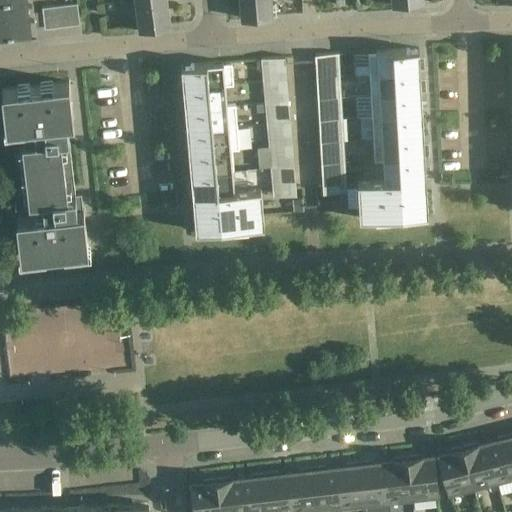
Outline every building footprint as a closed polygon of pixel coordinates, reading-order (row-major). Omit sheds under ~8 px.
[(26,0),(0,0),(0,33),(30,30),(26,0)] [(135,4),(134,0),(119,2),(120,10),(135,8),(138,29),(169,25),(166,0),(135,4)] [(268,0),(238,0),(240,17),(275,15),(274,4),(269,4),(268,0)] [(41,9),(44,29),(79,25),(76,4),(41,9)] [(376,53),(369,54),(370,74),(419,71),(419,57),(418,48),(415,48),(376,50),(376,53)] [(322,56),(323,64),(334,63),(333,55),(322,56)] [(265,60),(266,68),(277,67),(277,59),(265,60)] [(223,61),(181,65),(182,75),(183,87),(225,84),(232,83),(231,64),(223,64),(223,61)] [(419,71),(370,74),(371,95),(420,92),(419,71)] [(323,77),(324,85),(335,85),(335,77),(323,77)] [(267,82),(268,90),(279,89),(278,81),(267,82)] [(22,142),(26,171),(71,166),(66,121),(71,121),(67,82),(1,89),(6,128),(34,125),(35,140),(22,142)] [(225,84),(183,87),(183,89),(187,89),(187,96),(184,96),(185,109),(226,106),(225,84)] [(420,92),(371,95),(372,117),(422,114),(420,92)] [(325,99),(325,107),(336,106),(336,98),(325,99)] [(269,103),(270,111),(281,110),(280,102),(269,103)] [(226,106),(185,109),(187,131),(236,126),(234,105),(227,106),(226,106)] [(422,114),(372,117),(373,138),(423,135),(422,114)] [(326,120),(326,128),(338,128),(337,120),(326,120)] [(272,133),(283,132),(282,124),(271,125),(272,133)] [(236,126),(187,131),(189,152),(230,149),(238,148),(236,126)] [(423,135),(373,138),(374,160),(382,159),(424,157),(423,135)] [(327,142),(328,150),(339,149),(338,141),(327,142)] [(273,146),(274,154),(285,153),(284,145),(273,146)] [(230,149),(189,152),(190,174),(232,170),(230,149)] [(382,159),(383,180),(383,181),(425,179),(424,157),(382,159)] [(329,172),(340,171),(340,163),(328,164),(329,172)] [(71,166),(26,171),(29,201),(42,199),(44,215),(16,218),(20,255),(86,248),(82,210),(76,211),(71,166)] [(286,167),(275,168),(276,176),(287,175),(286,167)] [(232,170),(190,174),(193,195),(234,191),(232,170)] [(383,180),(357,182),(359,218),(427,214),(425,179),(383,181),(383,180)] [(234,191),(193,195),(193,201),(193,208),(195,231),(264,225),(260,189),(234,191)] [(496,440),(486,442),(496,481),(511,477),(511,446),(509,434),(497,437),(496,440)] [(475,443),(462,446),(473,487),(496,481),(486,442),(476,445),(475,443)] [(473,487),(462,446),(450,449),(450,452),(439,454),(449,494),(473,487)] [(419,455),(407,456),(412,499),(436,496),(431,456),(421,457),(419,455)] [(393,460),(383,461),(388,501),(412,499),(407,456),(394,458),(393,460)] [(372,460),(359,462),(364,504),(388,501),(383,461),(373,463),(372,460)] [(346,466),(335,467),(340,507),(364,504),(359,462),(346,463),(346,466)] [(324,466),(311,467),(316,510),(340,507),(335,467),(325,468),(324,466)] [(298,471),(288,472),(292,511),(297,511),(316,510),(311,467),(299,469),(298,471)] [(277,471),(264,473),(268,511),(292,511),(288,472),(278,474),(277,471)] [(250,477),(240,478),(243,511),(268,511),(264,473),(251,474),(250,477)] [(229,477),(216,478),(219,511),(243,511),(240,478),(230,479),(229,477)] [(219,511),(216,478),(203,480),(202,482),(192,484),(195,511),(219,511)] [(81,506),(81,511),(148,511),(148,503),(81,506)]
